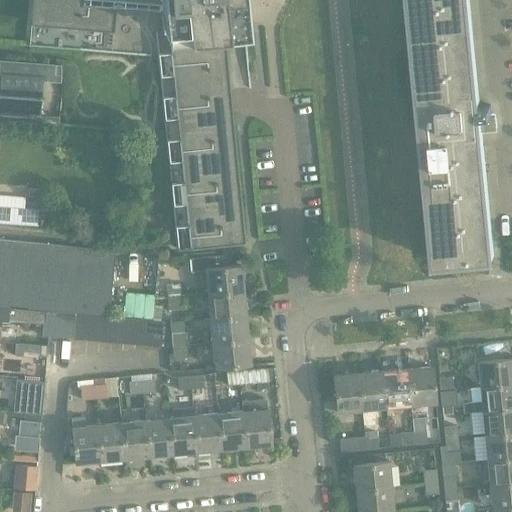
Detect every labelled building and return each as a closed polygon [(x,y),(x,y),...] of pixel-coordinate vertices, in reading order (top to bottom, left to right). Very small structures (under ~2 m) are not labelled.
[(32,0),(30,24),(31,24),(30,43),(29,43),(29,46),(158,57),(177,248),(244,242),(222,17),(232,17),(233,0),(32,0)] [(479,101),(472,102),(462,0),(417,0),(443,261),(487,257),(475,132),(493,131),(491,105),(479,106),(479,101)] [(0,112),(38,115),(41,77),(58,78),(59,65),(27,63),(0,60),(0,112)] [(0,206),(0,222),(36,225),(37,209),(24,208),(0,206)] [(0,303),(27,306),(27,307),(108,315),(114,249),(0,238),(0,303)] [(207,293),(242,289),(240,264),(223,266),(222,254),(190,258),(191,270),(205,269),(207,293)] [(167,297),(181,296),(179,282),(166,284),(167,297)] [(242,289),(207,293),(210,317),(245,314),(242,289)] [(155,316),(156,292),(126,291),(125,314),(155,316)] [(181,296),(167,297),(168,310),(182,308),(181,296)] [(0,320),(0,319),(5,319),(5,320),(43,323),(42,335),(60,337),(62,312),(47,311),(47,312),(6,308),(1,308),(0,308),(0,320)] [(74,314),(62,312),(60,337),(72,338),(74,314)] [(75,314),(72,338),(156,347),(159,347),(161,323),(160,323),(160,321),(149,320),(108,316),(108,318),(75,314)] [(245,314),(210,317),(212,342),(247,339),(245,314)] [(172,346),(185,345),(184,332),(171,333),(172,346)] [(247,339),(212,342),(215,367),(250,363),(247,339)] [(40,357),(41,346),(16,344),(15,355),(40,357)] [(185,345),(172,346),(173,358),(186,357),(185,345)] [(479,386),(511,382),(511,357),(477,361),(479,386)] [(406,368),(409,404),(435,401),(431,366),(406,368)] [(238,371),(239,383),(267,381),(266,368),(238,371)] [(382,371),(385,406),(409,404),(406,368),(382,371)] [(239,383),(238,371),(225,372),(226,385),(239,383)] [(357,373),(361,409),(385,406),(382,371),(357,373)] [(361,409),(357,373),(333,376),(336,411),(361,409)] [(189,375),(191,388),(203,387),(202,374),(189,375)] [(191,388),(189,375),(177,376),(178,389),(191,388)] [(91,379),(93,397),(106,396),(106,400),(118,398),(116,377),(91,379)] [(439,390),(452,389),(451,377),(438,378),(439,390)] [(16,378),(13,411),(41,414),(42,407),(43,392),(44,380),(16,378)] [(141,380),(142,392),(155,391),(153,378),(141,380)] [(93,397),(91,379),(76,380),(77,387),(80,387),(81,399),(93,397)] [(142,392),(141,380),(129,381),(130,393),(142,392)] [(511,407),(511,382),(479,386),(470,387),(471,401),(462,402),(463,412),(482,410),(511,407)] [(242,411),(245,446),(270,444),(266,399),(242,401),(243,410),(242,411)] [(452,405),(441,406),(442,414),(452,414),(452,405)] [(169,418),(173,453),(197,451),(193,415),(192,407),(172,408),(173,417),(169,418)] [(511,407),(482,410),(484,435),(511,432),(511,407)] [(218,413),(221,448),(245,446),(242,411),(218,413)] [(193,415),(197,451),(221,448),(218,413),(193,415)] [(75,463),(99,460),(96,425),(86,426),(85,417),(70,418),(71,427),(75,463)] [(145,420),(148,456),(173,453),(169,418),(145,420)] [(20,419),(19,434),(39,436),(40,421),(24,420),(20,419)] [(120,422),(124,458),(148,456),(145,420),(120,422)] [(96,425),(99,460),(124,458),(120,422),(96,425)] [(443,427),(444,439),(457,437),(456,425),(443,427)] [(412,431),(413,444),(427,443),(425,430),(412,431)] [(413,444),(412,431),(400,432),(401,445),(413,444)] [(486,459),(511,456),(511,432),(484,435),(486,459)] [(363,436),(365,448),(378,447),(376,435),(363,436)] [(365,448),(363,436),(339,438),(341,451),(365,448)] [(444,439),(445,446),(445,452),(459,450),(457,437),(444,439)] [(511,456),(486,459),(489,483),(511,481),(511,456)] [(355,489),(391,486),(389,461),(353,464),(355,489)] [(13,488),(34,490),(36,466),(15,464),(13,488)] [(424,483),(437,481),(436,469),(422,470),(424,483)] [(443,488),(456,486),(455,474),(441,475),(443,488)] [(437,481),(424,483),(425,495),(438,494),(437,481)] [(511,481),(489,483),(491,508),(511,506),(511,481)] [(391,486),(355,489),(357,511),(373,511),(393,510),(391,486)] [(456,486),(443,488),(444,501),(457,500),(456,486)] [(14,490),(12,511),(24,511),(29,511),(31,492),(14,490)]
